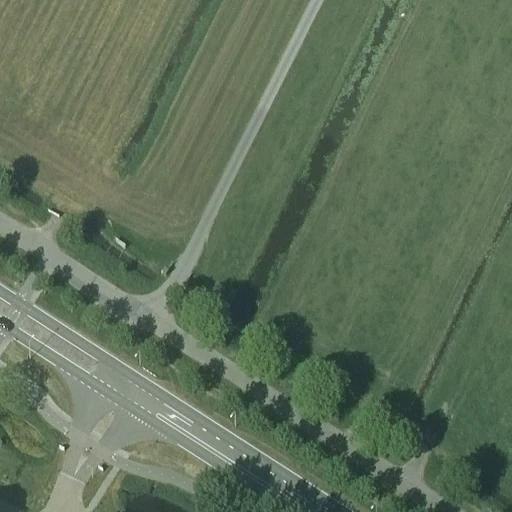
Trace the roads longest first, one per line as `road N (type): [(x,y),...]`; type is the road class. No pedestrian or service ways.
road 1 (unclassified): [(448,511),(0,224)]
road 2 (secondary): [(305,511),(122,396)]
road 3 (secondary): [(122,396),(0,315)]
road 4 (residential): [(58,511),(122,396)]
